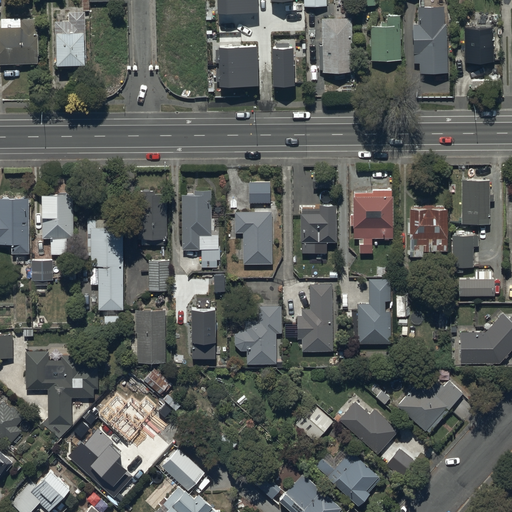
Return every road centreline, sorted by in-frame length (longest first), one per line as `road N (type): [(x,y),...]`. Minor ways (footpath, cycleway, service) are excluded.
road 1 (secondary): [(511,132),(0,137)]
road 2 (residential): [(511,415),(425,511)]
